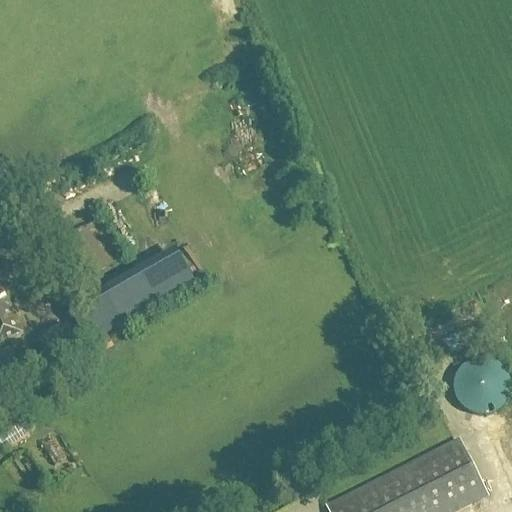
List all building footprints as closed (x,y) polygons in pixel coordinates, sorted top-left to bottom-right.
[(65,299),(99,276),(73,237),(38,259),(65,299)] [(0,349),(28,335),(0,277),(0,349)] [(36,340),(51,371),(81,356),(66,325),(36,340)] [(482,361),(477,362),(470,364),(466,366),(462,369),(458,375),(454,384),(453,390),(454,397),(455,400),(459,407),(466,414),(472,417),(477,418),(483,419),(488,418),(496,415),(501,412),(506,407),(509,401),(511,396),(511,389),(510,384),(507,374),(502,368),(499,366),(493,363),(489,362),(482,361)] [(23,419),(0,431),(0,443),(6,455),(34,441),(23,419)] [(465,511),(492,499),(479,470),(389,511),(465,511)]
